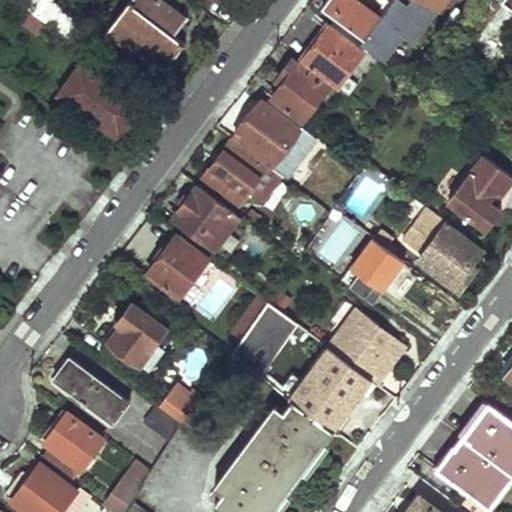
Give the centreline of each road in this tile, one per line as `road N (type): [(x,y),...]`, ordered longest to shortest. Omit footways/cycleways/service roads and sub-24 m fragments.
road 1 (residential): [(0,370),(279,0)]
road 2 (residential): [(511,289),(343,511)]
